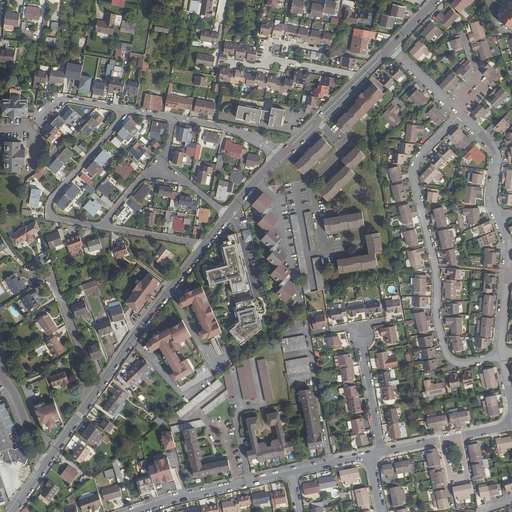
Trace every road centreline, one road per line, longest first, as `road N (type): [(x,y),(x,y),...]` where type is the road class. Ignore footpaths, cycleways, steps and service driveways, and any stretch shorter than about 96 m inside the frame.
road 1 (residential): [(460,115),(414,169),(436,273),(437,323),(455,363),(503,356)]
road 2 (residential): [(128,110),(49,203),(52,217),(104,227)]
road 3 (tertiary): [(92,395),(204,244)]
road 4 (residential): [(134,511),(292,473)]
road 5 (residential): [(316,121),(342,147),(310,183),(321,245)]
road 6 (residential): [(92,395),(56,285),(38,271)]
